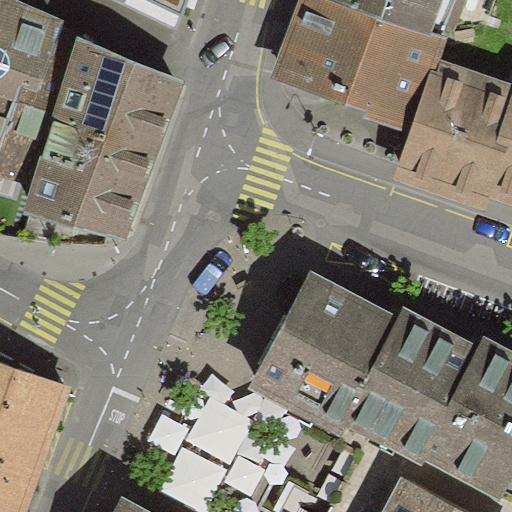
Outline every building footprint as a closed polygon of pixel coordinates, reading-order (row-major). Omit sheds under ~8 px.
[(142,0),(141,5),(204,26),(213,0),(142,0)] [(315,0),(285,78),(417,130),(405,168),(511,203),(511,84),(448,60),(471,0),(315,0)] [(0,170),(10,172),(60,33),(0,6),(0,170)] [(122,243),(187,85),(80,45),(30,215),(122,243)] [(405,323),(317,275),(254,390),(344,442),(353,428),(511,503),(511,355),(414,308),(405,323)] [(31,511),(75,390),(0,361),(0,511),(31,511)] [(465,511),(410,485),(395,511),(465,511)]
